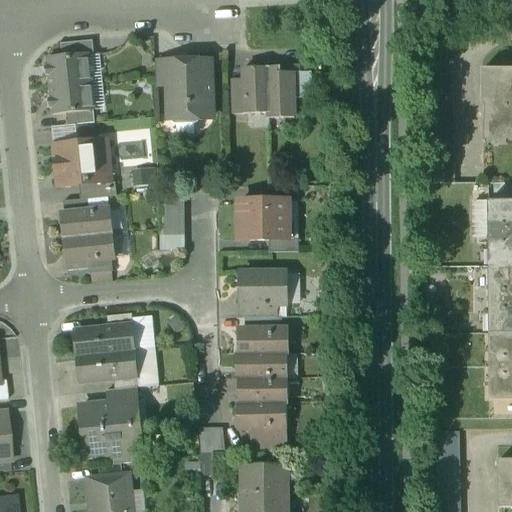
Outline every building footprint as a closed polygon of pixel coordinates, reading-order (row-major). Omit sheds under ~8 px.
[(451,37),(428,37),(430,185),(453,185),(451,37)] [(91,43),(60,46),(62,60),(87,57),(87,58),(93,57),(91,43)] [(62,60),(45,62),(46,68),(44,68),(44,70),(46,70),(47,76),(45,76),(45,78),(47,78),(48,90),(90,85),(87,58),(87,57),(62,60)] [(210,63),(178,64),(179,88),(168,88),(169,120),(176,124),(194,123),(201,119),(212,119),(210,63)] [(178,64),(155,65),(155,89),(168,88),(179,88),(178,64)] [(268,69),(243,70),(243,90),(244,116),(269,115),(268,69)] [(293,74),(280,75),(280,69),(268,69),(269,115),(269,120),(294,119),(293,100),(293,74)] [(511,71),(480,71),(480,108),(483,108),(482,145),(484,145),(484,144),(498,144),(497,146),(505,146),(505,144),(511,143),(511,71)] [(311,74),(293,74),(293,100),(312,100),(311,74)] [(90,85),(48,90),(49,101),(47,101),(48,102),(49,102),(50,108),(48,109),(48,111),(50,110),(51,117),(65,116),(93,113),(90,85)] [(243,90),(231,90),(232,116),(244,116),(243,90)] [(93,113),(65,116),(66,127),(94,125),(93,113)] [(98,144),(54,148),(58,188),(78,186),(104,184),(104,182),(102,159),(99,160),(98,144)] [(104,184),(78,186),(80,201),(86,201),(116,198),(114,181),(104,182),(104,184)] [(298,203),(297,190),(267,190),(267,203),(287,202),(287,203),(298,203)] [(183,191),(159,194),(159,208),(183,206),(183,191)] [(80,201),(62,203),(64,215),(87,213),(86,201),(80,201)] [(287,203),(287,202),(267,203),(239,203),(239,243),(268,242),(288,242),(288,241),(287,203)] [(511,203),(488,204),(488,270),(511,269),(511,203)] [(183,206),(159,208),(160,222),(184,222),(183,206)] [(64,215),(61,216),(63,241),(111,236),(108,211),(87,213),(64,215)] [(184,237),(184,222),(160,222),(160,237),(184,237)] [(111,236),(63,241),(66,266),(86,264),(110,262),(114,261),(111,236)] [(184,252),(184,237),(160,237),(160,252),(184,252)] [(288,241),(288,242),(268,242),(268,255),(298,254),(298,241),(288,241)] [(110,262),(86,264),(88,277),(112,274),(110,262)] [(511,269),(488,270),(489,336),(511,335),(511,269)] [(286,305),(285,275),(239,275),(239,306),(244,306),(244,305),(276,305),(286,305)] [(276,305),(244,305),(244,306),(244,320),(276,319),(276,305)] [(131,316),(106,318),(108,330),(132,328),(131,316)] [(276,319),(244,320),(244,331),(277,331),(280,331),(280,319),(276,319)] [(108,330),(77,333),(79,358),(135,353),(132,328),(108,330)] [(244,331),(238,332),(239,356),(243,356),(284,356),(287,356),(286,331),(280,331),(277,331),(244,331)] [(511,335),(489,336),(489,402),(511,401),(511,335)] [(135,353),(79,358),(82,383),(113,380),(137,377),(135,353)] [(285,380),(284,356),(243,356),(239,356),(237,356),(237,381),(239,381),(243,381),(243,380),(285,380)] [(137,377),(113,380),(114,392),(137,390),(139,389),(137,377)] [(285,380),(243,380),(243,381),(239,381),(240,406),(285,405),(287,405),(286,380),(285,380)] [(114,392),(106,393),(107,404),(107,405),(131,403),(131,405),(138,404),(137,390),(114,392)] [(131,403),(107,405),(107,404),(81,407),(83,432),(134,427),(131,405),(131,403)] [(240,406),(238,406),(238,432),(250,432),(286,431),(285,405),(240,406)] [(0,414),(0,463),(9,463),(4,414),(0,414)] [(134,427),(83,432),(86,457),(112,454),(112,453),(136,451),(136,449),(134,427)] [(224,454),(224,430),(212,431),(212,455),(224,454)] [(212,455),(212,431),(200,431),(200,455),(212,455)] [(286,431),(250,432),(251,454),(287,453),(286,431)] [(459,511),(459,433),(433,434),(434,511),(459,511)] [(136,451),(112,453),(112,454),(113,466),(121,466),(144,463),(143,449),(136,449),(136,451)] [(225,476),(224,454),(212,455),(213,476),(225,476)] [(212,455),(200,455),(200,458),(201,476),(213,476),(212,455)] [(511,462),(497,463),(497,511),(511,510),(511,462)] [(113,466),(98,468),(99,480),(122,478),(121,466),(113,466)] [(287,466),(241,467),(241,496),(287,496),(287,466)] [(99,480),(87,481),(90,511),(132,511),(128,477),(122,478),(99,480)] [(287,511),(287,496),(241,496),(241,511),(287,511)] [(0,511),(13,511),(13,500),(0,501),(0,511)]
